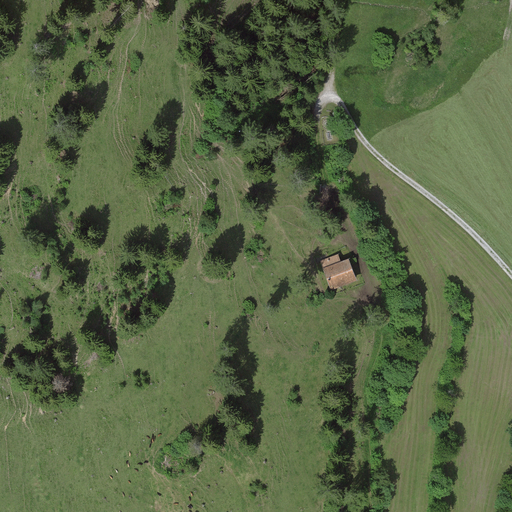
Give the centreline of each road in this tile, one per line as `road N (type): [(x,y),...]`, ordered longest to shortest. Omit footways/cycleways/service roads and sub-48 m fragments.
road 1 (track): [(327,97),(316,114),(321,165),(374,314),(363,393),(365,511)]
road 2 (track): [(511,271),(452,211),(380,158),(327,97)]
